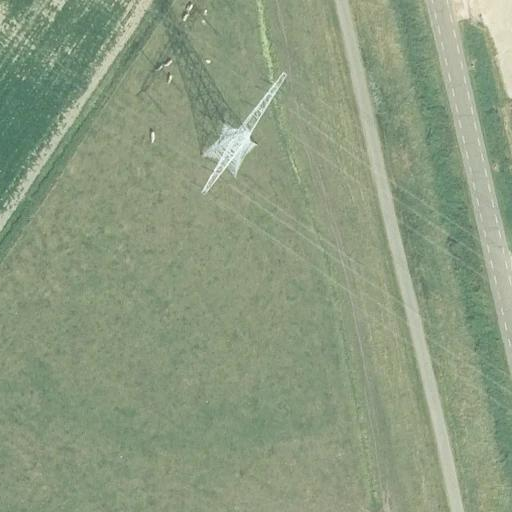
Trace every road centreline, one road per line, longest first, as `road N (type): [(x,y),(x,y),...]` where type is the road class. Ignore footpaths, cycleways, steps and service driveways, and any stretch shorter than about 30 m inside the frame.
road 1 (unclassified): [(450,511),(334,0)]
road 2 (tertiary): [(511,323),(438,0)]
